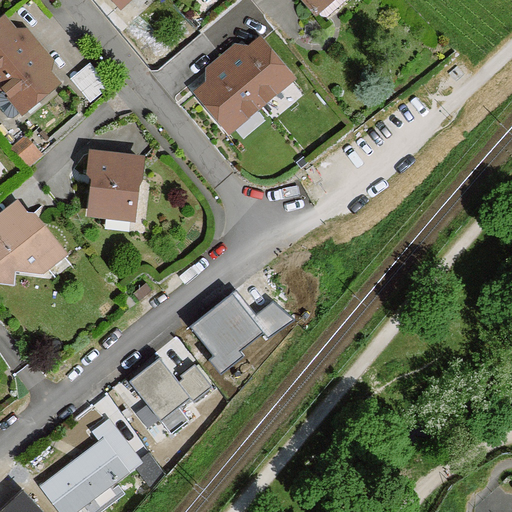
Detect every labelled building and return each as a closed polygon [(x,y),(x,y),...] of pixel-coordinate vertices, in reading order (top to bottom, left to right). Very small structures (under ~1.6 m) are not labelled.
[(307,0),(317,10),(327,0),(307,0)] [(0,23),(0,78),(41,41),(28,26),(19,34),(16,30),(5,18),(0,23)] [(197,90),(229,128),(292,77),(260,36),(249,46),(235,45),(209,67),(208,81),(197,90)] [(41,41),(0,78),(0,84),(6,90),(0,95),(0,107),(9,118),(15,118),(58,81),(47,68),(44,65),(54,56),(41,41)] [(82,73),(74,80),(92,101),(110,85),(91,64),(82,73)] [(24,137),(13,148),(27,162),(38,152),(24,137)] [(132,219),(139,156),(96,152),(89,215),(132,219)] [(40,255),(56,243),(36,218),(29,217),(18,203),(0,216),(0,278),(13,280),(14,265),(38,267),(40,255)] [(153,288),(147,278),(134,288),(139,297),(153,288)] [(237,291),(191,327),(214,356),(210,360),(221,375),(244,357),(241,352),(264,333),(270,338),(295,320),(274,302),(257,315),(237,291)] [(168,421),(197,397),(200,401),(219,385),(200,363),(186,375),(193,384),(190,387),(164,357),(135,381),(168,421)] [(102,441),(43,486),(63,511),(72,511),(140,462),(109,421),(95,432),(102,441)] [(43,511),(24,491),(1,511),(43,511)]
